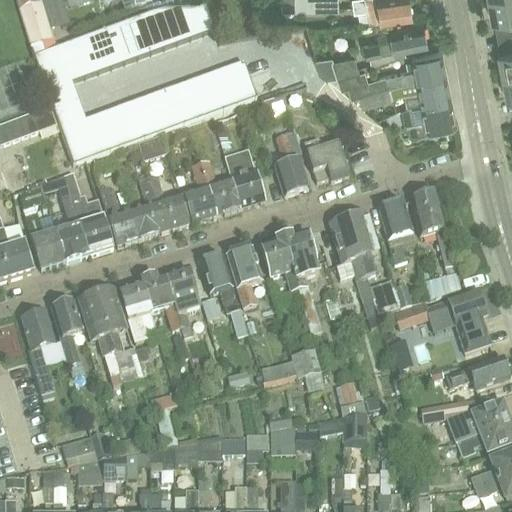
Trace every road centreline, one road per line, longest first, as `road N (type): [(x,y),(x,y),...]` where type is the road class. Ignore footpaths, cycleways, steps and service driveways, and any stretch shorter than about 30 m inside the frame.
road 1 (residential): [(393,182),(302,218),(0,304)]
road 2 (residential): [(393,182),(380,135),(266,55),(215,56),(99,97)]
road 3 (unclassified): [(484,157),(454,0)]
